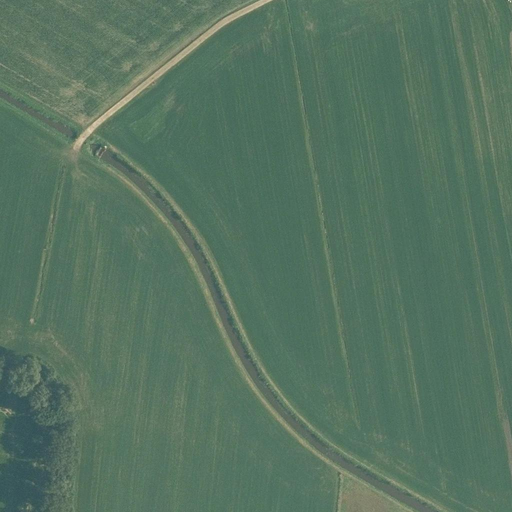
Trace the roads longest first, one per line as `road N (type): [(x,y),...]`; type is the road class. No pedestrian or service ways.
road 1 (track): [(271,0),(217,29),(90,129),(76,156)]
road 2 (track): [(53,511),(56,405),(36,379),(0,368)]
